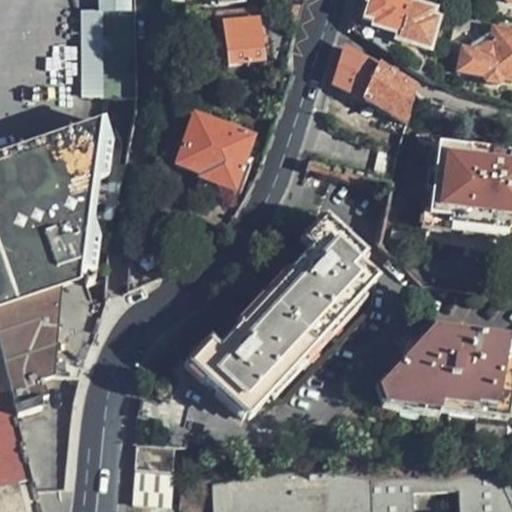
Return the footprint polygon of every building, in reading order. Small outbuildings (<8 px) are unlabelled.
[(133,0),(99,0),(100,10),(134,12),(133,0)] [(430,20),(432,13),(412,6),(409,3),(398,0),(368,0),(367,5),(370,6),(365,21),(381,26),(379,31),(397,37),(395,41),(407,45),(423,50),(425,50),(430,35),(433,35),(436,22),(430,20)] [(511,4),(504,3),(502,19),(511,21),(511,4)] [(104,97),(100,10),(80,10),(77,96),(104,97)] [(104,97),(135,100),(137,91),(134,12),(100,10),(104,97)] [(262,63),(257,23),(221,28),(223,45),(218,50),(218,53),(218,58),(221,62),(226,64),(227,67),(262,63)] [(511,85),(511,37),(493,33),(490,43),(475,55),(461,52),(457,74),(481,79),(508,84),(511,85)] [(406,50),(407,45),(395,41),(394,47),(406,50)] [(423,50),(407,45),(406,50),(422,55),(423,50)] [(333,88),(364,102),(380,70),(369,62),(346,50),(333,88)] [(380,70),(364,102),(406,129),(414,90),(380,70)] [(508,84),(481,79),(486,86),(501,89),(508,84)] [(233,195),(253,141),(192,119),(174,169),(198,179),(198,182),(233,195)] [(0,511),(43,511),(21,420),(42,415),(43,400),(48,398),(48,376),(60,375),(71,316),(74,296),(103,286),(104,253),(96,231),(100,183),(107,179),(113,143),(106,128),(73,140),(28,156),(0,166),(0,511)] [(28,156),(73,140),(69,132),(25,148),(28,156)] [(427,218),(427,223),(511,234),(511,158),(502,158),(489,157),(488,161),(466,157),(467,153),(436,148),(433,174),(430,194),(427,218)] [(489,151),(468,149),(467,153),(466,157),(488,161),(489,157),(489,151)] [(396,179),(400,159),(378,153),(372,172),(396,179)] [(319,170),(307,167),(305,171),(375,193),(382,210),(376,244),(381,250),(393,192),(348,177),(347,181),(319,170)] [(511,234),(427,223),(427,218),(422,217),(420,233),(427,234),(511,245),(511,234)] [(250,425),(376,286),(358,267),(363,262),(326,226),(307,246),(314,252),(290,278),(291,280),(243,333),(239,333),(217,356),(210,351),(191,372),(250,425)] [(126,297),(156,284),(158,251),(128,264),(126,297)] [(507,420),(511,388),(511,347),(433,338),(427,344),(398,377),(380,396),(384,409),(477,421),(478,416),(507,420)] [(137,419),(150,423),(185,431),(191,408),(172,401),(170,405),(162,403),(161,407),(142,403),(137,419)] [(170,509),(173,451),(134,449),(132,506),(170,509)] [(217,511),(511,511),(511,476),(507,476),(485,477),(385,482),(377,482),(337,475),(323,474),(307,474),(275,477),(265,478),(217,489),(217,511)]
